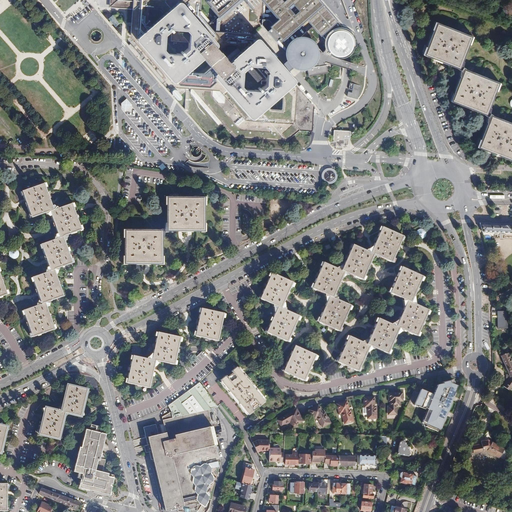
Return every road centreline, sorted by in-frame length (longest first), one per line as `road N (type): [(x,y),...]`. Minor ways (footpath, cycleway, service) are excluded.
road 1 (secondary): [(429,178),(327,210),(102,333)]
road 2 (residential): [(438,265),(443,339),(431,362),(300,387),(281,383),(244,325)]
road 3 (residential): [(0,164),(72,167),(104,194),(96,331)]
road 4 (secondary): [(221,282),(345,219),(428,200)]
road 5 (residential): [(296,404),(462,368)]
road 6 (residential): [(115,414),(154,401),(244,325)]
road 7 (secondary): [(477,352),(476,273),(459,201)]
road 8 (secondary): [(437,207),(467,272),(469,352)]
road 9 (residential): [(378,511),(382,476),(266,475)]
road 10 (secondary): [(470,375),(421,511)]
road 11 (secondary): [(432,498),(477,375)]
road 12 (secondary): [(109,342),(221,282)]
